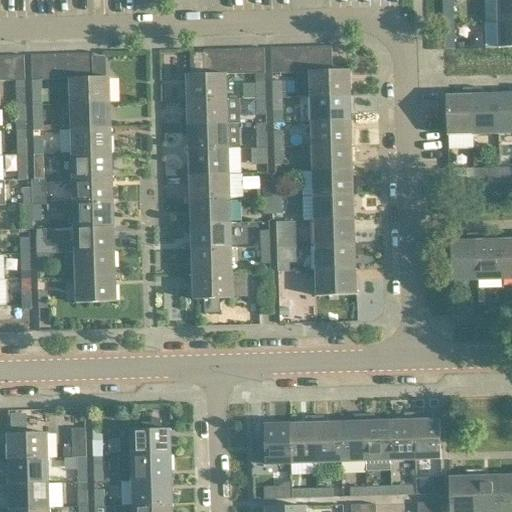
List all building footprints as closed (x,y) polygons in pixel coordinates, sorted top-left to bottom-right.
[(453,15),(452,0),(444,0),(444,15),(453,15)] [(511,0),(497,0),(498,21),(498,22),(511,22),(511,0)] [(511,47),(511,22),(498,22),(485,23),(486,48),(511,47)] [(454,49),(454,41),(454,33),(445,33),(446,50),(454,49)] [(333,71),(332,46),(320,47),(321,71),(333,71)] [(309,72),(308,47),(296,48),(297,73),(309,72)] [(321,71),(320,47),(308,47),(309,72),(310,72),(321,71)] [(265,73),(264,48),(251,49),(252,74),(265,73)] [(285,73),(284,48),(271,48),(272,73),(285,73)] [(297,73),(296,48),(284,48),(285,73),(297,73)] [(240,74),(239,49),(227,50),(228,75),(240,74)] [(252,74),(251,49),(239,49),(240,74),(252,74)] [(216,75),(215,50),(203,50),(204,75),(216,75)] [(228,75),(227,50),(215,50),(216,75),(227,74),(227,75),(228,75)] [(81,78),(80,54),(68,55),(69,79),(70,79),(81,78)] [(93,78),(92,54),(80,54),(81,78),(93,78)] [(45,80),(44,55),(31,56),(32,81),(45,80)] [(57,80),(56,55),(44,55),(45,80),(57,80)] [(69,79),(68,55),(56,55),(57,80),(69,79)] [(12,81),(12,56),(0,56),(0,68),(0,81),(12,81)] [(24,81),(24,56),(12,56),(12,81),(24,81)] [(350,70),(333,71),(321,71),(310,72),(311,97),(351,96),(350,70)] [(227,100),(227,75),(227,74),(216,75),(204,75),(186,76),(187,101),(228,100),(227,100)] [(110,77),(93,78),(81,78),(70,79),(70,104),(111,103),(110,77)] [(265,99),(265,82),(255,83),(256,99),(265,99)] [(282,82),(272,82),(273,98),(282,98),(282,82)] [(499,134),(498,94),(482,94),(482,88),(472,89),(474,135),(499,134)] [(26,106),(25,89),(16,90),(16,106),(26,106)] [(42,105),(42,89),(32,89),(33,106),(42,105)] [(474,135),(472,89),(463,89),(463,95),(447,96),(449,136),(474,135)] [(511,133),(511,93),(498,94),(499,134),(511,133)] [(352,121),(351,96),(311,97),(311,122),(352,121)] [(283,114),(282,98),(273,98),(273,115),(283,114)] [(239,99),(228,100),(187,101),(187,117),(181,117),(181,126),(228,124),(240,124),(239,99)] [(266,115),(265,99),(256,99),(256,115),(266,115)] [(112,128),(111,103),(70,104),(71,129),(112,128)] [(43,121),(42,105),(33,106),(33,122),(43,121)] [(26,122),(26,106),(16,106),(17,122),(26,122)] [(353,146),(352,121),(311,122),(312,147),(353,146)] [(229,149),(228,124),(181,126),(181,135),(188,135),(188,151),(229,149)] [(112,153),(112,128),(71,129),(72,154),(112,153)] [(283,131),(274,132),(274,148),(283,148),(283,131)] [(267,132),(257,132),(258,148),(267,148),(267,132)] [(27,139),(18,139),(19,156),(27,155),(27,139)] [(43,139),(34,139),(34,155),(44,155),(43,139)] [(353,170),(353,146),(312,147),(313,172),(353,170)] [(268,164),(267,148),(258,148),(258,164),(268,164)] [(284,164),(283,148),(274,148),(275,164),(284,164)] [(230,174),(229,149),(188,151),(189,167),(183,167),(183,176),(230,174)] [(113,177),(112,153),(72,154),(73,179),(113,177)] [(28,172),(27,155),(19,156),(19,172),(28,172)] [(44,155),(34,155),(35,179),(44,179),(44,155)] [(511,178),(511,168),(500,169),(500,179),(511,178)] [(500,179),(500,169),(483,169),(484,179),(500,179)] [(354,195),(353,170),(313,172),(314,197),(354,195)] [(466,179),(466,170),(449,170),(449,180),(466,179)] [(231,199),(230,174),(183,176),(184,185),(189,185),(190,201),(231,199)] [(114,202),(113,177),(73,179),(73,203),(114,202)] [(35,179),(32,180),(32,188),(32,205),(41,204),(46,204),(46,179),(44,179),(35,179)] [(272,198),(272,181),(263,182),(263,198),(272,198)] [(281,181),(272,181),(272,198),(281,197),(281,181)] [(32,188),(23,189),(24,205),(32,205),(32,188)] [(355,220),(354,195),(314,197),(315,222),(355,220)] [(282,214),(281,197),(272,198),(273,214),(282,214)] [(273,214),(272,198),(263,198),(264,214),(273,214)] [(231,224),(231,199),(190,201),(190,216),(185,216),(185,226),(231,224)] [(115,227),(114,202),(73,203),(74,228),(115,227)] [(42,221),(41,204),(32,205),(33,221),(42,221)] [(32,205),(24,205),(24,221),(33,221),(32,205)] [(356,245),(355,220),(315,222),(315,246),(356,245)] [(232,248),(231,224),(185,226),(185,235),(191,234),(191,250),(232,248)] [(116,252),(115,227),(74,228),(75,253),(116,252)] [(286,230),(277,231),(278,247),(286,247),(286,230)] [(270,231),(261,231),(261,248),(270,247),(270,231)] [(503,281),(501,240),(485,241),(485,234),(476,235),(478,282),(503,281)] [(478,282),(476,235),(466,235),(466,241),(451,242),(453,283),(478,282)] [(30,238),(21,238),(22,255),(30,255),(30,238)] [(46,238),(37,238),(38,255),(47,254),(46,238)] [(511,280),(511,239),(501,240),(503,281),(511,280)] [(356,270),(356,245),(315,246),(316,271),(356,270)] [(271,264),(270,247),(261,248),(262,264),(271,264)] [(287,263),(286,247),(278,247),(278,263),(287,263)] [(233,273),(232,248),(191,250),(192,266),(186,266),(186,275),(233,273)] [(117,277),(116,252),(75,253),(76,278),(117,277)] [(47,270),(47,254),(38,255),(38,270),(47,270)] [(31,270),(30,255),(22,255),(22,271),(31,270)] [(357,295),(356,270),(316,271),(317,297),(357,295)] [(234,300),(233,273),(186,275),(187,284),(193,284),(193,301),(204,301),(221,300),(234,300)] [(117,302),(117,277),(76,278),(76,304),(117,302)] [(271,302),(271,284),(262,284),(263,302),(271,302)] [(32,309),(32,292),(22,292),(23,309),(32,309)] [(48,308),(48,292),(38,292),(39,309),(48,308)] [(221,314),(221,300),(204,301),(205,315),(221,314)] [(272,303),(261,303),(262,314),(272,313),(272,303)] [(504,324),(504,314),(488,315),(488,325),(504,324)] [(470,325),(470,315),(454,315),(454,326),(470,325)] [(416,461),(414,414),(406,414),(406,421),(390,421),(391,462),(416,461)] [(441,460),(440,420),(424,420),(423,414),(414,414),(416,461),(441,460)] [(391,462),(390,421),(374,422),(374,415),(365,416),(367,462),(391,462)] [(367,462),(365,416),(356,416),(356,422),(341,423),(342,463),(367,462)] [(318,464),(316,417),(306,417),(307,424),(291,424),(293,465),(318,464)] [(342,463),(341,423),(325,423),(325,417),(316,417),(318,464),(342,463)] [(293,465),(291,424),(267,425),(267,439),(268,464),(268,466),(293,465)] [(73,458),(77,458),(87,457),(85,428),(72,429),(73,458)] [(132,431),(133,456),(172,455),(171,430),(132,431)] [(8,435),(9,461),(49,459),(48,434),(8,435)] [(268,464),(267,439),(253,439),(254,465),(268,464)] [(92,441),(93,458),(103,457),(103,441),(92,441)] [(172,480),(172,455),(133,456),(133,482),(172,480)] [(87,474),(87,457),(77,458),(77,470),(77,474),(87,474)] [(105,481),(103,457),(93,458),(94,482),(105,481)] [(77,470),(77,458),(73,458),(65,458),(65,471),(77,470)] [(50,484),(49,467),(49,459),(9,461),(9,476),(3,476),(3,485),(50,484)] [(501,511),(501,477),(485,477),(485,470),(476,471),(476,511),(501,511)] [(476,511),(476,471),(467,471),(467,478),(450,478),(451,511),(476,511)] [(511,511),(511,476),(501,477),(501,511),(511,511)] [(437,478),(417,478),(417,486),(417,495),(437,494),(437,478)] [(173,505),(172,480),(133,482),(134,506),(173,505)] [(50,509),(50,484),(3,485),(3,495),(9,495),(10,510),(50,509)] [(386,486),(368,487),(368,496),(386,496),(386,486)] [(417,495),(417,486),(400,486),(400,495),(417,495)] [(368,496),(368,487),(350,488),(350,497),(368,496)] [(333,488),(319,489),(319,498),(334,497),(333,488)] [(319,498),(319,489),(302,489),(303,498),(319,498)] [(88,506),(88,490),(78,490),(78,507),(88,506)] [(105,506),(104,490),(94,490),(95,507),(105,506)] [(418,503),(418,511),(442,511),(443,503),(418,503)]
